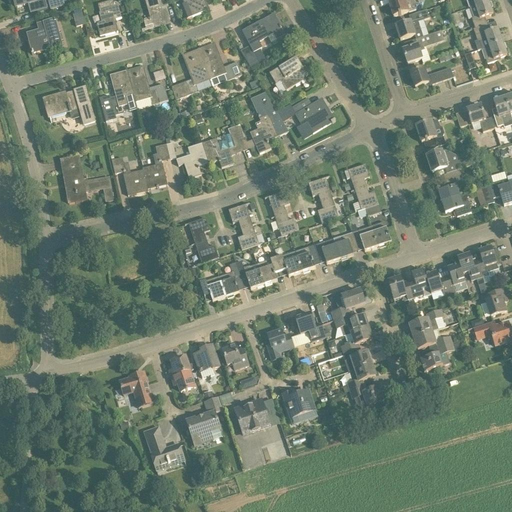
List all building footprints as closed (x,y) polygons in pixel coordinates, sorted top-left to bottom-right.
[(39,10),(37,3),(42,1),(41,0),(12,0),(15,9),(28,5),(30,13),(39,10)] [(62,0),(47,0),(51,11),(65,7),(62,0)] [(170,21),(167,8),(163,9),(160,0),(144,0),(150,21),(144,23),(146,31),(142,32),(142,33),(165,26),(164,22),(170,21)] [(203,0),(182,0),(184,6),(187,5),(192,18),(189,19),(189,20),(208,12),(208,13),(209,13),(203,0)] [(414,0),(400,0),(389,4),(394,19),(409,14),(416,11),(412,1),(414,0)] [(464,0),(465,0),(464,0),(470,0),(474,9),(489,3),(487,0),(464,0)] [(118,34),(115,22),(122,20),(118,8),(115,9),(113,2),(98,6),(103,24),(97,26),(100,39),(118,34)] [(472,21),(475,31),(487,27),(485,19),(493,17),(489,3),(474,9),(470,10),(473,21),(472,21)] [(73,18),(75,26),(76,29),(84,26),(81,15),(80,11),(75,13),(72,14),(73,18)] [(423,39),(419,27),(418,24),(429,20),(427,12),(413,17),(414,23),(396,29),(400,42),(414,38),(416,42),(423,39)] [(457,14),(451,16),(455,28),(461,26),(457,14)] [(260,66),(254,55),(262,50),(259,44),(274,35),(277,41),(285,37),(281,31),(282,30),(280,27),(280,28),(274,17),(266,21),(267,23),(263,25),(262,23),(243,34),(250,48),(241,53),(251,71),(260,66)] [(44,55),(55,52),(54,49),(62,47),(55,22),(38,27),(40,33),(38,34),(39,38),(29,41),(32,53),(31,53),(32,57),(34,56),(34,55),(44,52),(44,55)] [(487,27),(475,31),(473,32),(475,37),(477,42),(474,43),(477,52),(482,51),(503,44),(498,31),(490,34),(487,27)] [(421,61),(418,52),(444,43),(441,33),(423,39),(416,42),(415,42),(417,47),(403,52),(408,67),(408,66),(421,61)] [(487,66),(497,63),(497,61),(507,57),(503,44),(482,51),(487,66)] [(211,81),(224,77),(226,83),(242,77),(237,64),(222,70),(213,47),(200,52),(199,51),(198,51),(210,83),(211,82),(211,81)] [(171,89),(176,103),(199,94),(196,87),(209,82),(209,83),(210,83),(198,51),(198,52),(198,53),(184,58),(193,81),(171,89)] [(470,72),(476,70),(471,55),(465,57),(470,72)] [(279,70),(269,75),(276,86),(280,83),(286,93),(308,80),(304,73),(303,74),(301,71),(303,70),(296,59),(279,70)] [(498,72),(496,66),(496,65),(489,67),(491,74),(498,72)] [(152,107),(168,103),(163,86),(148,91),(142,69),(128,73),(128,72),(127,73),(136,105),(136,104),(150,100),(152,107)] [(450,70),(445,72),(427,78),(424,70),(410,75),(415,90),(431,84),(432,87),(454,80),(450,70)] [(117,98),(111,100),(110,97),(100,100),(107,124),(117,121),(116,117),(123,115),(121,108),(134,104),(135,105),(136,105),(127,73),(126,73),(126,74),(112,78),(117,98)] [(257,83),(250,86),(252,91),(259,88),(257,83)] [(72,122),(82,119),(84,127),(95,124),(85,90),(75,93),(75,95),(66,98),(65,96),(45,102),(51,124),(52,124),(50,118),(69,113),(70,115),(72,122)] [(268,143),(289,134),(282,123),(265,96),(251,102),(260,124),(255,126),(259,134),(251,137),(253,141),(247,144),(250,150),(256,148),(259,156),(271,151),(269,145),(268,143)] [(308,125),(314,135),(313,135),(313,136),(320,132),(332,124),(332,125),(336,123),(335,121),(334,122),(329,113),(327,114),(324,109),(326,108),(322,101),(311,106),(308,100),(292,110),(295,117),(302,128),(308,125)] [(503,122),(511,119),(505,100),(493,103),(496,111),(492,112),(497,129),(505,127),(503,122)] [(467,112),(472,127),(480,124),(483,135),(495,131),(491,120),(486,122),(481,107),(467,112)] [(179,121),(176,112),(169,115),(172,123),(179,121)] [(456,116),(460,129),(468,127),(463,114),(456,116)] [(194,126),(191,120),(186,123),(189,129),(194,126)] [(427,143),(443,138),(444,135),(442,130),(440,128),(437,122),(432,124),(431,124),(416,129),(417,129),(422,145),(425,143),(426,144),(427,143)] [(239,127),(234,129),(241,146),(247,144),(239,127)] [(241,146),(234,129),(228,131),(234,149),(241,146)] [(176,160),(173,145),(170,146),(169,140),(166,141),(167,147),(170,162),(176,160)] [(237,155),(235,149),(221,154),(217,141),(202,146),(209,166),(219,163),(219,164),(220,164),(222,170),(234,166),(231,158),(237,155)] [(190,157),(176,162),(178,168),(184,166),(189,181),(201,177),(199,171),(200,171),(199,169),(209,166),(202,146),(188,151),(190,157)] [(163,166),(162,166),(161,164),(170,162),(167,147),(155,149),(157,156),(153,157),(155,168),(143,171),(148,194),(148,191),(157,189),(157,190),(159,190),(159,189),(167,187),(167,188),(168,187),(163,166)] [(472,158),(471,157),(459,161),(458,158),(446,152),(442,153),(427,159),(432,175),(447,170),(449,175),(472,168),(479,165),(475,157),(472,158)] [(83,182),(79,159),(61,163),(63,172),(65,171),(69,196),(67,197),(69,206),(76,205),(83,204),(83,203),(87,203),(85,195),(104,191),(107,205),(113,204),(109,180),(87,184),(86,182),(83,182)] [(115,176),(126,174),(122,160),(115,162),(112,162),(115,176)] [(355,193),(365,190),(363,182),(370,180),(365,167),(344,174),(345,175),(349,173),(355,193)] [(143,171),(143,173),(123,177),(128,198),(129,198),(147,194),(148,194),(143,171)] [(442,204),(460,198),(457,190),(462,188),(459,178),(445,183),(448,190),(438,194),(442,204)] [(511,205),(511,196),(509,187),(507,181),(493,185),(491,178),(487,179),(489,189),(493,201),(501,198),(504,208),(511,205)] [(320,196),(322,204),(332,200),(326,181),(329,180),(329,179),(308,186),(313,199),(320,196)] [(489,189),(481,191),(486,207),(494,205),(493,201),(489,189)] [(368,197),(365,190),(355,193),(362,213),(365,212),(379,207),(375,194),(368,197)] [(275,219),(285,216),(283,209),(290,206),(286,194),(265,201),(269,200),(275,219)] [(460,198),(442,204),(445,215),(455,212),(457,219),(472,215),(465,196),(460,198)] [(332,200),(322,204),(325,211),(317,213),(322,226),(339,220),(332,200)] [(240,223),(242,231),(252,227),(246,208),(250,206),(249,206),(229,213),(233,226),(240,223)] [(379,207),(365,212),(368,219),(381,215),(379,207)] [(275,219),(275,220),(282,239),(299,234),(295,221),(288,223),(285,216),(275,219)] [(195,246),(205,243),(203,236),(210,233),(206,221),(185,228),(189,227),(195,246)] [(371,229),(378,249),(391,245),(384,224),(371,229)] [(242,253),(259,247),(252,227),(242,231),(245,238),(238,240),(242,253)] [(357,233),(352,235),(358,253),(357,249),(362,247),(365,254),(378,249),(371,229),(357,233)] [(358,253),(352,235),(346,237),(333,241),(340,262),(353,258),(351,251),(356,249),(358,253)] [(340,262),(333,241),(314,247),(319,261),(324,259),(327,267),(340,262)] [(208,250),(205,243),(195,246),(202,266),(214,262),(219,261),(215,248),(208,250)] [(319,261),(314,247),(295,254),(302,275),(315,270),(313,263),(318,261),(320,266),(319,261)] [(486,269),(496,266),(497,266),(491,249),(479,253),(481,261),(477,262),(482,279),(488,277),(487,275),(486,269)] [(295,254),(276,260),(281,274),(286,272),(289,279),(302,275),(295,254)] [(482,279),(477,262),(472,264),(469,256),(457,260),(459,266),(462,277),(468,274),(471,283),(477,281),(482,279)] [(280,274),(281,274),(276,260),(269,262),(257,266),(259,273),(264,287),(277,283),(275,276),(280,274)] [(264,287),(259,273),(252,275),(250,268),(244,270),(241,263),(236,265),(244,291),(243,287),(248,285),(251,292),(264,287)] [(336,273),(342,271),(340,264),(333,266),(336,273)] [(244,291),(236,265),(230,267),(232,275),(219,279),(226,300),(240,296),(237,288),(243,287),(244,291)] [(467,291),(462,277),(459,266),(447,270),(451,281),(446,283),(451,299),(457,297),(456,295),(467,291)] [(185,271),(186,278),(194,278),(193,270),(187,271),(185,271)] [(422,292),(429,290),(425,277),(425,278),(423,272),(412,276),(414,281),(408,283),(413,301),(424,297),(422,292)] [(451,299),(446,283),(440,284),(437,274),(425,277),(429,290),(431,296),(442,293),(445,300),(451,299)] [(219,279),(206,284),(200,286),(205,299),(210,297),(213,304),(226,300),(219,279)] [(408,283),(402,285),(401,279),(388,284),(394,303),(406,299),(408,302),(413,301),(408,283)] [(503,292),(482,299),(489,320),(506,314),(503,305),(507,304),(503,292)] [(343,299),(346,310),(332,315),(334,322),(349,318),(347,312),(365,306),(360,293),(343,299)] [(414,340),(431,334),(438,332),(435,321),(443,318),(441,312),(426,317),(428,322),(410,327),(414,340)] [(325,313),(319,315),(322,325),(328,323),(325,313)] [(309,334),(312,344),(312,345),(326,340),(321,326),(315,328),(312,319),(313,318),(312,316),(295,321),(300,337),(309,334)] [(337,331),(340,330),(343,339),(351,336),(369,330),(365,319),(351,323),(349,318),(334,322),(337,331)] [(485,327),(474,330),(473,330),(468,332),(469,335),(472,334),(475,343),(491,337),(495,349),(511,343),(511,337),(508,326),(495,330),(493,324),(485,327)] [(359,353),(357,347),(373,341),(369,330),(351,336),(353,345),(341,349),(344,358),(359,353)] [(278,355),(294,350),(290,336),(284,338),(282,332),(268,337),(271,347),(267,348),(272,363),(280,360),(278,355)] [(435,344),(431,334),(414,340),(418,352),(436,346),(437,351),(453,346),(450,339),(435,344)] [(329,350),(336,348),(334,342),(327,344),(329,350)] [(449,366),(446,355),(455,352),(453,346),(437,351),(439,356),(421,362),(425,374),(434,371),(449,366)] [(233,367),(235,373),(249,368),(243,352),(237,354),(236,348),(222,353),(228,368),(233,367)] [(213,372),(220,369),(213,349),(206,351),(207,354),(203,356),(202,355),(195,358),(200,375),(213,371),(213,372)] [(344,358),(346,364),(349,375),(372,367),(368,355),(360,358),(359,353),(344,358)] [(181,394),(195,389),(190,373),(186,360),(172,365),(176,377),(171,378),(174,387),(178,386),(181,394)] [(349,375),(353,385),(347,387),(348,387),(350,393),(364,389),(362,383),(376,378),(372,367),(349,375)] [(134,395),(134,396),(138,410),(154,406),(145,378),(140,379),(140,377),(135,378),(135,379),(131,381),(131,379),(129,380),(130,381),(120,384),(124,398),(134,395)] [(367,409),(367,410),(384,404),(380,389),(366,394),(364,389),(350,393),(352,401),(354,401),(358,412),(367,409)] [(291,421),(315,413),(309,393),(293,399),(292,394),(283,397),(291,421)] [(223,439),(221,432),(215,415),(223,413),(219,400),(204,405),(208,416),(203,417),(204,418),(196,421),(196,420),(186,424),(195,449),(214,442),(223,439)] [(268,411),(265,412),(262,404),(249,408),(250,410),(245,412),(245,410),(235,413),(244,438),(277,426),(273,416),(270,417),(268,411)] [(344,415),(336,418),(338,424),(346,421),(344,415)] [(185,464),(179,447),(179,449),(173,451),(172,449),(166,452),(164,445),(165,445),(163,441),(162,441),(159,431),(160,431),(160,430),(145,435),(152,456),(151,457),(157,474),(185,464)]
